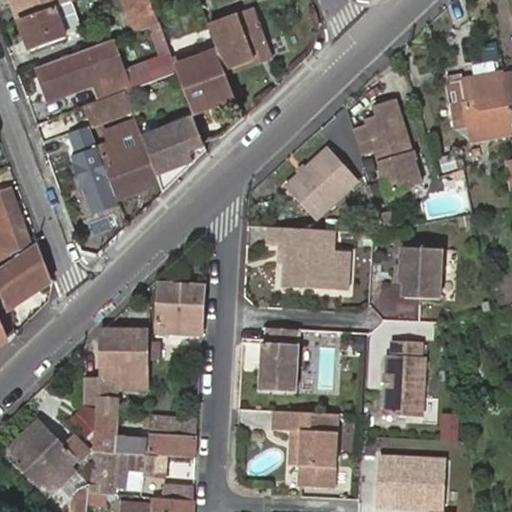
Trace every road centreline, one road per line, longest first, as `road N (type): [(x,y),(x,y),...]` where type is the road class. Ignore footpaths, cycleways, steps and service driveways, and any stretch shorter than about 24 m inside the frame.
road 1 (residential): [(207,198),(227,222),(212,511)]
road 2 (residential): [(95,304),(75,278),(0,76)]
road 3 (tertiary): [(364,46),(207,198)]
road 4 (tertiary): [(207,198),(95,304)]
road 5 (tertiary): [(95,304),(0,393)]
